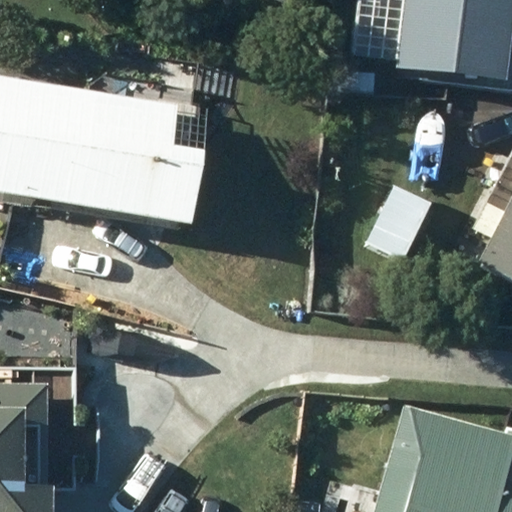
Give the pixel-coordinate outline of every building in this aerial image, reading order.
[(400,0),(392,60),(499,74),(508,0),(400,0)] [(373,69),(332,66),(330,89),(372,91),(373,69)] [(195,142),(166,138),(172,99),(0,71),(0,187),(183,216),(195,142)] [(511,175),(472,259),(511,278),(511,175)] [(429,205),(383,183),(352,245),(398,268),(429,205)] [(0,511),(44,511),(45,480),(41,480),(43,381),(0,379),(0,511)] [(511,511),(511,435),(401,402),(367,511),(511,511)]
